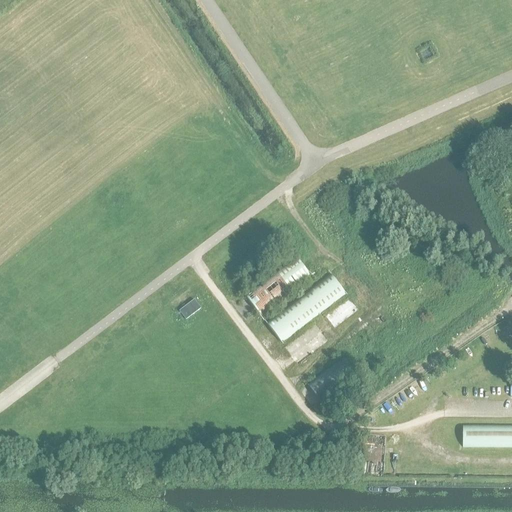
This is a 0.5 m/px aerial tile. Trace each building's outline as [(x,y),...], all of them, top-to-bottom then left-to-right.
[(260,316),(311,276),(295,255),(244,295),(260,316)] [(245,288),(261,275),(258,271),(241,284),(245,288)] [(282,343),(345,294),(330,274),(266,323),(282,343)] [(295,297),(312,284),(310,280),(292,293),(295,297)] [(434,304),(454,290),(447,281),(428,296),(434,304)] [(335,329),(359,311),(349,299),(325,317),(335,329)] [(186,319),(201,308),(195,300),(180,311),(186,319)] [(299,365),(330,341),(316,324),(285,347),(299,365)] [(321,400),(355,373),(342,357),(308,383),(321,400)] [(190,422),(198,417),(193,410),(185,415),(190,422)] [(511,447),(511,425),(463,426),(462,448),(511,447)]
